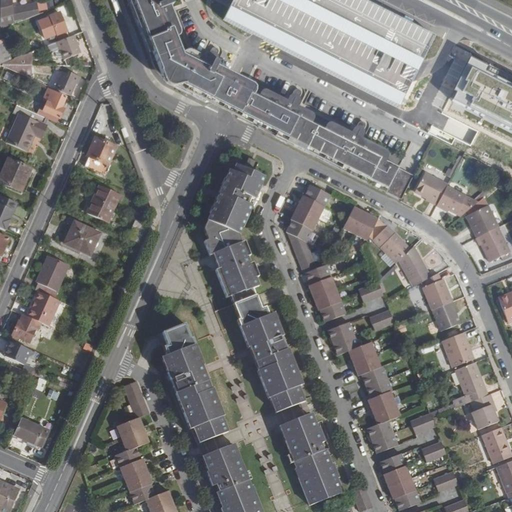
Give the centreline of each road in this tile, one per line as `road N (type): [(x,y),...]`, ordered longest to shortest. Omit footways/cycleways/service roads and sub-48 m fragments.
road 1 (residential): [(297,160),(266,227),(381,511)]
road 2 (residential): [(511,378),(475,284),(446,240),(297,160)]
road 3 (residential): [(0,309),(96,89),(118,77)]
road 4 (residential): [(198,511),(143,372),(113,359)]
road 5 (residential): [(113,359),(168,229)]
road 6 (residential): [(58,482),(113,359)]
